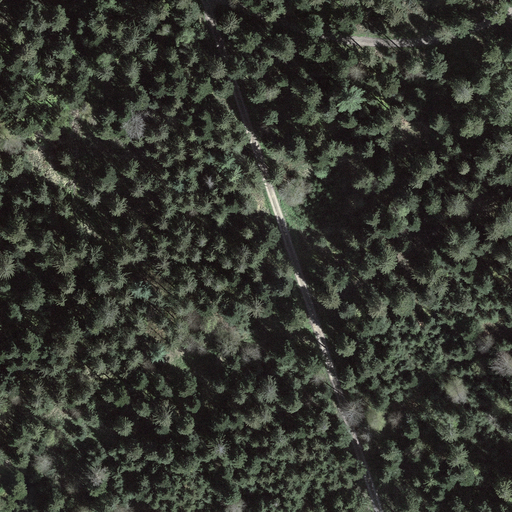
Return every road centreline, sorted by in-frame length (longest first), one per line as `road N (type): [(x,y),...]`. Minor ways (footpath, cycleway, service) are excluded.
road 1 (track): [(206,0),(379,511)]
road 2 (track): [(511,9),(454,34),(390,42),(301,29),(221,0)]
